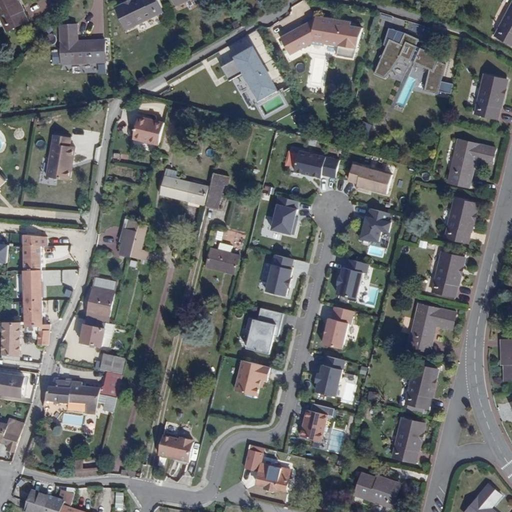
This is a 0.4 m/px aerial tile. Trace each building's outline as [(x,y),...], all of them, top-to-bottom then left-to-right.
[(0,0),(0,18),(6,30),(26,21),(15,0),(0,0)] [(155,0),(133,0),(115,9),(125,29),(161,11),(155,0)] [(511,2),(494,36),(511,45),(511,2)] [(302,27),(282,38),(287,48),(295,44),(299,51),(312,43),(325,45),(326,43),(340,46),(338,56),(355,59),(364,28),(352,26),(353,22),(322,17),(321,23),(316,22),(315,26),(304,31),(302,27)] [(60,26),(61,65),(105,62),(104,40),(77,40),(76,25),(60,26)] [(391,39),(401,44),(406,33),(390,28),(385,45),(388,46),(391,39)] [(421,39),(406,33),(401,44),(391,39),(385,52),(380,57),(382,59),(375,74),(386,78),(388,77),(390,73),(393,70),(395,68),(398,64),(400,60),(402,57),(431,70),(428,80),(426,91),(440,95),(441,92),(453,94),(454,84),(442,81),(447,65),(440,61),(442,57),(417,46),(421,39)] [(295,44),(287,48),(291,55),(299,51),(295,44)] [(254,49),(222,67),(230,81),(246,72),(257,91),(262,100),(277,91),(254,49)] [(484,75),(475,114),(497,119),(506,80),(484,75)] [(262,100),(257,91),(254,94),(258,102),(262,100)] [(139,117),(134,138),(159,144),(164,123),(155,120),(154,122),(149,121),(149,119),(139,117)] [(73,138),(56,135),(48,177),(71,181),(73,169),(71,169),(72,159),(75,160),(77,148),(71,147),(73,138)] [(459,140),(449,182),(471,187),(477,161),(492,164),(496,148),(459,140)] [(301,151),(296,171),(322,177),(323,174),(337,178),(341,160),(301,151)] [(355,163),(350,181),(361,183),(359,190),(370,193),(371,190),(389,194),(394,173),(355,163)] [(160,194),(169,196),(176,170),(166,168),(160,194)] [(169,196),(193,202),(197,183),(181,179),(182,177),(176,175),(177,171),(176,170),(169,196)] [(214,173),(206,205),(217,208),(224,184),(226,185),(228,177),(214,173)] [(197,183),(193,202),(204,205),(208,186),(197,183)] [(276,204),(296,208),(297,201),(277,197),(276,204)] [(456,198),(446,237),(467,242),(477,203),(456,198)] [(296,208),(276,204),(270,229),(290,234),(296,208)] [(365,227),(363,228),(361,239),(371,241),(371,239),(380,241),(383,231),(390,233),(392,223),(389,222),(391,214),(372,209),(369,218),(368,217),(366,222),(365,227)] [(131,257),(140,223),(128,220),(126,228),(125,228),(119,254),(131,257)] [(147,225),(140,223),(131,257),(140,259),(143,250),(141,249),(147,225)] [(51,330),(51,325),(43,324),(42,226),(25,224),(26,247),(25,265),(27,320),(27,323),(27,326),(28,326),(40,327),(40,330),(51,330)] [(85,237),(86,230),(62,228),(62,235),(85,237)] [(212,249),(208,268),(236,275),(240,256),(230,254),(232,246),(220,243),(218,250),(212,249)] [(140,259),(147,261),(150,251),(143,250),(140,259)] [(443,250),(434,291),(455,296),(464,258),(450,254),(451,252),(443,250)] [(267,291),(287,296),(289,287),(290,288),(292,279),(291,279),(293,270),(292,269),(294,259),(276,255),(267,291)] [(338,294),(358,299),(364,273),(368,273),(370,264),(348,259),(346,268),(344,267),(342,277),(341,276),(339,285),(340,285),(338,294)] [(94,286),(115,291),(117,282),(96,278),(94,286)] [(110,316),(115,291),(94,286),(89,312),(110,316)] [(419,304),(409,346),(431,352),(438,326),(453,329),(457,313),(419,304)] [(323,344),(343,349),(349,323),(351,324),(354,312),(335,307),(332,320),(329,319),(323,344)] [(247,348),(270,354),(275,335),(278,336),(284,314),(261,308),(258,320),(249,318),(247,329),(251,330),(247,348)] [(106,323),(87,318),(81,341),(101,346),(106,323)] [(3,323),(2,323),(3,333),(2,355),(20,357),(21,323),(3,323)] [(50,345),(51,330),(40,330),(40,327),(28,326),(27,332),(33,333),(32,339),(39,340),(39,344),(46,345),(50,345)] [(122,373),(126,358),(115,355),(109,354),(105,369),(122,373)] [(317,392),(336,397),(345,361),(327,356),(325,365),(323,365),(321,374),(319,374),(317,382),(319,383),(317,392)] [(235,391),(257,396),(260,387),(261,379),(264,380),(268,381),(271,367),(243,361),(235,391)] [(417,364),(407,403),(428,408),(438,370),(417,364)] [(3,372),(0,389),(0,392),(21,396),(24,377),(3,372)] [(116,399),(122,375),(107,372),(104,384),(109,386),(107,397),(116,399)] [(86,413),(96,414),(97,409),(100,395),(101,387),(82,385),(82,381),(57,379),(57,386),(49,385),(45,400),(70,403),(71,402),(86,404),(86,413)] [(102,396),(107,397),(109,386),(104,384),(101,387),(100,395),(102,396)] [(300,437),(321,442),(328,415),(307,410),(300,437)] [(7,450),(16,452),(26,422),(9,419),(8,423),(0,421),(0,442),(8,445),(7,450)] [(403,419),(394,457),(415,462),(425,424),(403,419)] [(328,450),(340,453),(345,431),(332,429),(328,450)] [(165,437),(160,456),(189,464),(194,444),(192,444),(193,441),(181,438),(180,441),(165,437)] [(260,458),(248,454),(244,471),(256,475),(260,458)] [(83,459),(75,460),(76,476),(98,475),(98,467),(83,468),(83,459)] [(261,464),(257,483),(265,485),(265,487),(277,489),(277,488),(286,489),(290,470),(261,464)] [(378,482),(379,480),(362,474),(355,495),(393,508),(399,490),(378,482)] [(379,479),(379,480),(378,482),(399,490),(400,486),(379,479)] [(502,494),(489,483),(465,511),(496,511),(491,508),(502,494)] [(71,508),(75,495),(63,490),(59,500),(34,491),(26,511),(61,511),(64,505),(71,508)]
